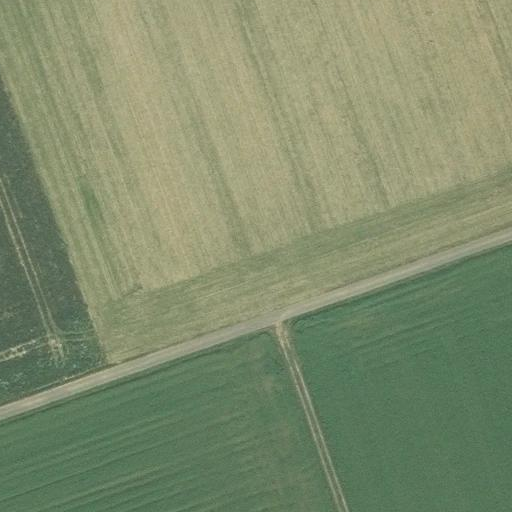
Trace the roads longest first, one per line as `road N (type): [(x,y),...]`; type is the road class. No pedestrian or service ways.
road 1 (unclassified): [(0,414),(511,233)]
road 2 (track): [(344,511),(274,316)]
